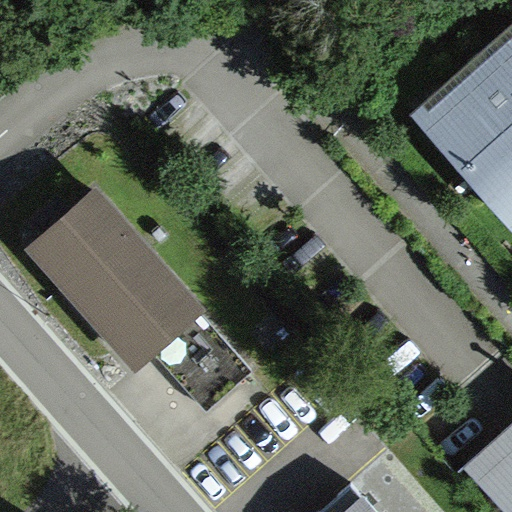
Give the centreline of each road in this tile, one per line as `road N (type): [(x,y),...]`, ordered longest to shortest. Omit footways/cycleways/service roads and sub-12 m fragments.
road 1 (residential): [(0,134),(92,59),(196,49),(492,383)]
road 2 (residential): [(174,511),(0,314)]
